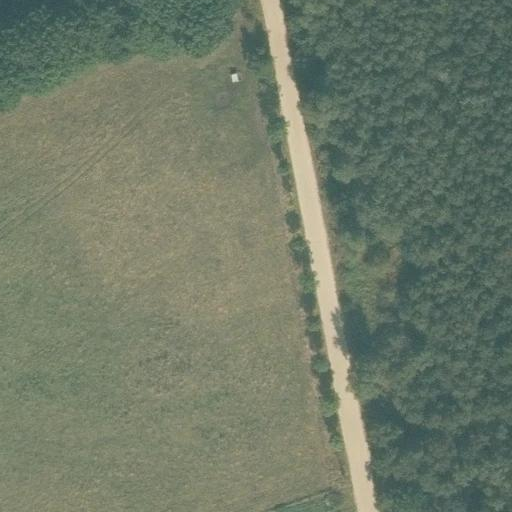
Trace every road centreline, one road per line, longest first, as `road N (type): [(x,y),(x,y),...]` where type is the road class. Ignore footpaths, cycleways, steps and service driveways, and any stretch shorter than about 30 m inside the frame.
road 1 (track): [(367,511),(268,0)]
road 2 (track): [(0,67),(189,0)]
